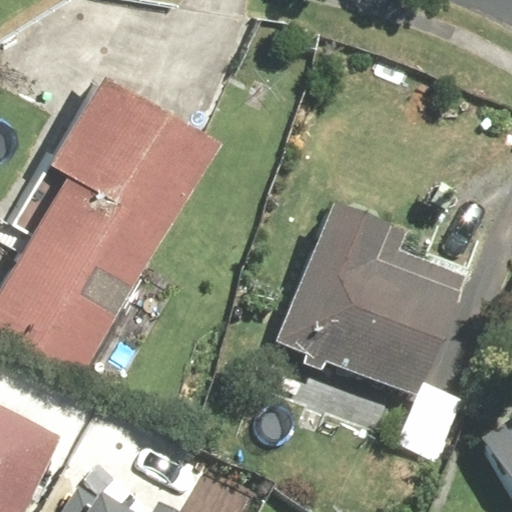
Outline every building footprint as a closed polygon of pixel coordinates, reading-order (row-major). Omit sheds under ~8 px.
[(47,177),(0,261),(0,344),(67,382),(203,141),(81,73),(29,167),(47,177)] [(385,244),(305,217),(258,351),(289,362),(287,369),(310,378),(312,372),(405,404),(446,286),(378,263),(385,244)] [(511,511),(511,415),(458,452),(498,511),(511,511)] [(0,511),(11,511),(39,449),(0,432),(0,511)] [(102,511),(79,497),(69,511),(182,511),(155,495),(144,511),(102,511)]
